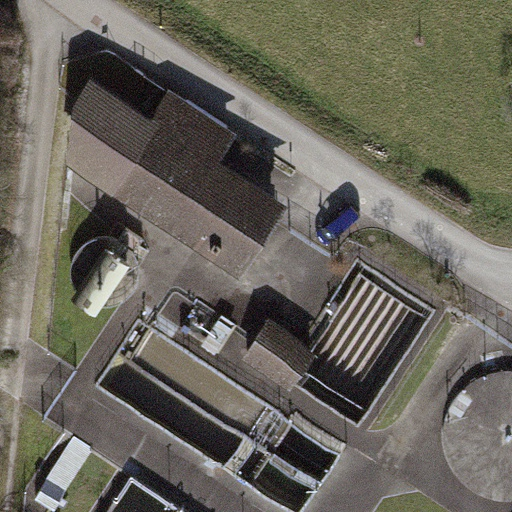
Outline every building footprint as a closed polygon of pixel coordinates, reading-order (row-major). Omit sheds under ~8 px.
[(108,175),(147,116),(95,82),(81,100),(74,155),(108,175)] [(117,183),(240,261),(278,202),(208,158),(230,127),(183,96),(160,129),(180,141),(166,141),(151,148),(142,142),(117,183)] [(106,303),(117,301),(126,296),(133,288),(137,279),(138,268),(136,258),(130,250),(122,243),(112,240),(102,239),(92,242),(83,249),(77,258),(74,268),(75,278),(79,288),(86,296),(96,301),(106,303)] [(239,327),(200,301),(183,328),(222,353),(239,327)] [(272,323),(250,352),(289,380),(311,350),(272,323)]
